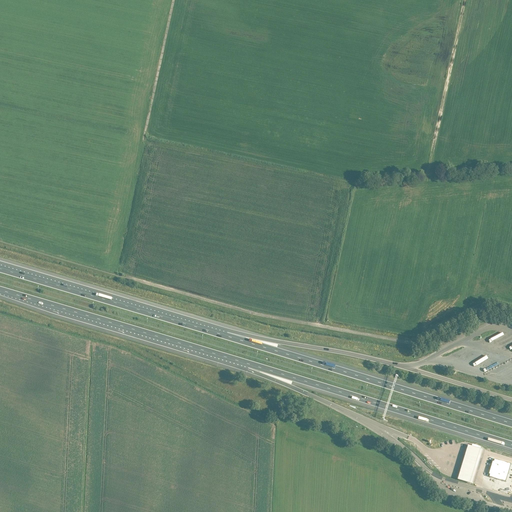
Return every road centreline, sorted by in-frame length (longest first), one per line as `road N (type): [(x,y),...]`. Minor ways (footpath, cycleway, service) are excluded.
road 1 (unclassified): [(511,310),(481,307),(414,342),(255,313),(111,274)]
road 2 (motorway): [(511,423),(224,335)]
road 3 (motorway): [(251,363),(511,444)]
road 4 (motorway): [(0,289),(251,363)]
road 5 (motorway): [(224,335),(0,269)]
road 6 (motorway): [(405,366),(224,335)]
road 7 (track): [(464,0),(427,173)]
road 8 (track): [(145,132),(173,0)]
road 9 (motorway): [(251,363),(361,419)]
